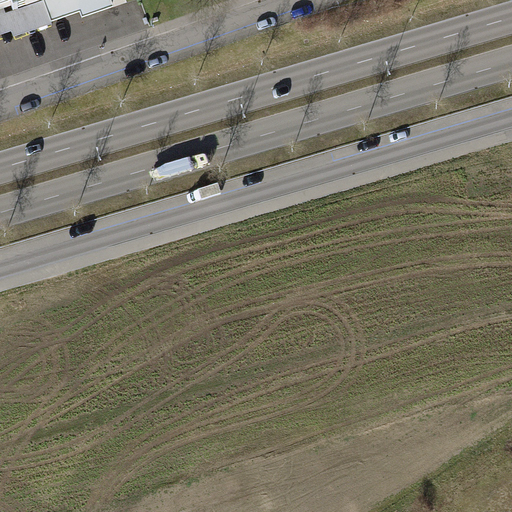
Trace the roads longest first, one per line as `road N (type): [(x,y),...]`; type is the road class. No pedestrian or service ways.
road 1 (secondary): [(0,212),(511,61)]
road 2 (secondary): [(511,17),(0,166)]
road 3 (residential): [(0,263),(511,115)]
road 4 (residential): [(0,112),(304,0)]
